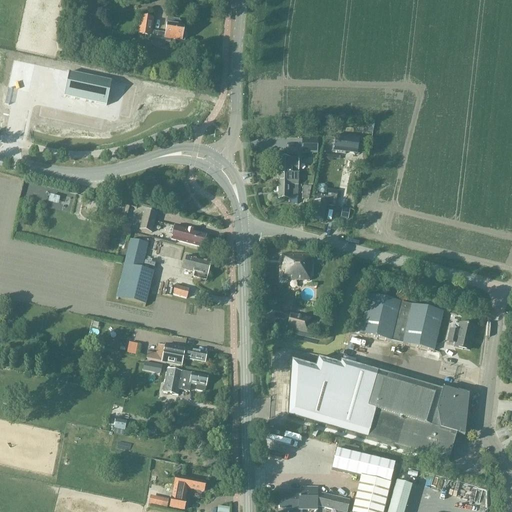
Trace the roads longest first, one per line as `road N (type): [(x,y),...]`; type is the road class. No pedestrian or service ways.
road 1 (tertiary): [(248,511),(239,221)]
road 2 (unclassified): [(507,511),(505,473),(483,426),(499,286)]
road 3 (tertiary): [(215,161),(179,153),(72,175),(0,159)]
road 4 (tertiary): [(215,161),(232,137),(242,0)]
road 5 (unclassified): [(374,255),(239,221)]
road 6 (unclassified): [(374,255),(499,286)]
